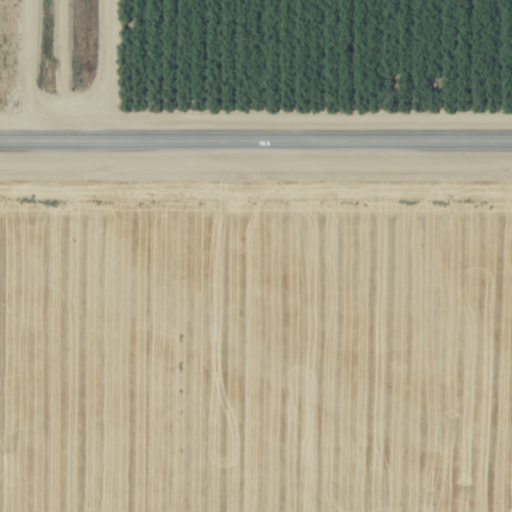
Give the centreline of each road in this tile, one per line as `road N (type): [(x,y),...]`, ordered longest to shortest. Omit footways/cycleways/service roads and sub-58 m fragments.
road 1 (tertiary): [(0,137),(511,137)]
road 2 (residential): [(91,0),(88,138)]
